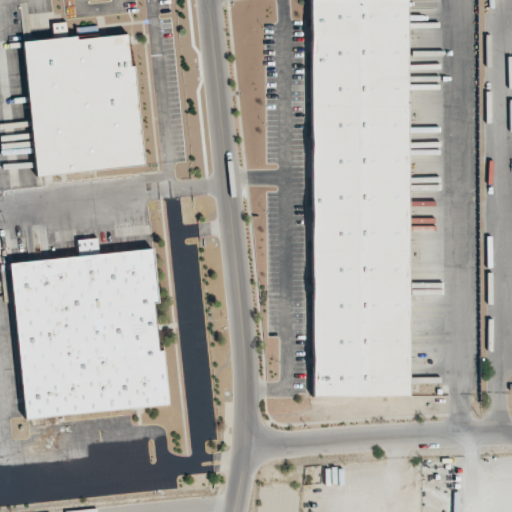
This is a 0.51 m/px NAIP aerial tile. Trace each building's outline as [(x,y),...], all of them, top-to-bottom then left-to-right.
[(309,0),(309,107),(406,106),(406,0),(309,0)] [(22,41),(35,177),(143,166),(133,65),(130,66),(126,33),(75,38),(75,36),(22,41)] [(310,252),(309,107),(406,106),(407,251),(310,252)] [(79,256),(99,253),(96,237),(76,241),(79,256)] [(7,262),(23,420),(167,406),(162,351),(158,351),(153,303),(157,303),(152,248),(7,262)] [(311,397),(310,252),(407,251),(408,396),(311,397)]
